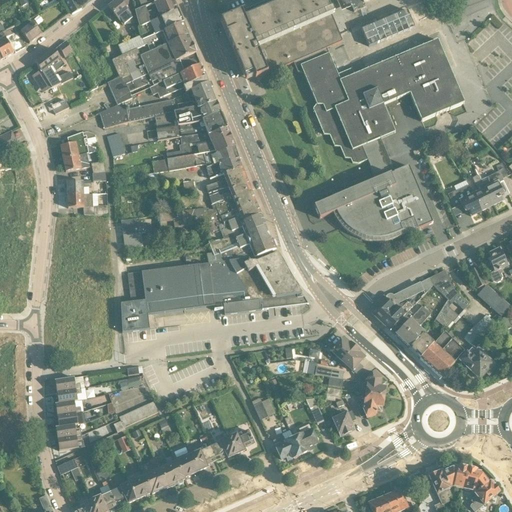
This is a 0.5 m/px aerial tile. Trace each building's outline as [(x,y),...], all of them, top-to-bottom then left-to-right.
[(63,0),(70,11),(70,13),(72,16),(81,11),(75,0),(63,0)] [(133,2),(132,0),(118,0),(108,8),(123,27),(125,26),(134,19),(125,8),(133,2)] [(155,4),(164,0),(135,0),(141,11),(145,9),(155,4)] [(172,0),(164,0),(155,4),(159,14),(148,20),(149,24),(150,24),(177,11),(172,0)] [(329,13),(323,0),(272,0),(229,18),(229,20),(223,23),(222,21),(220,22),(245,82),(247,81),(247,80),(254,77),(255,80),(286,67),(293,64),(326,50),(342,43),(336,30),(329,13)] [(335,0),(338,5),(340,8),(352,3),(353,7),(355,12),(353,13),(354,14),(366,9),(364,4),(373,0),(335,0)] [(145,9),(135,13),(139,29),(149,24),(148,20),(145,9)] [(177,11),(150,24),(155,37),(183,24),(177,11)] [(398,13),(352,32),(359,49),(405,30),(398,13)] [(14,28),(17,34),(18,35),(21,34),(29,45),(41,36),(29,20),(22,23),(26,28),(21,31),(18,26),(14,28)] [(155,37),(143,42),(143,46),(147,45),(151,53),(167,46),(188,38),(188,37),(183,24),(155,37)] [(5,40),(17,34),(14,28),(4,33),(5,33),(0,35),(0,54),(3,61),(14,55),(5,40)] [(122,57),(137,51),(144,48),(143,46),(143,42),(141,37),(118,47),(120,52),(122,57)] [(125,85),(196,55),(192,44),(191,45),(188,38),(167,46),(151,53),(151,54),(140,59),(115,69),(119,79),(122,78),(125,85)] [(73,55),(66,42),(58,48),(64,56),(66,59),(73,55)] [(326,50),(293,64),(297,74),(303,75),(316,105),(312,110),(323,136),(329,137),(334,148),(340,149),(344,160),(350,160),(352,165),(358,165),(367,161),(375,181),(314,207),(319,220),(336,213),(337,217),(338,217),(335,218),(339,224),(341,222),(343,224),(346,228),(352,233),(358,236),(365,239),(372,240),(380,240),(387,239),(394,237),(403,233),(400,227),(413,222),(417,231),(433,225),(425,207),(409,168),(394,174),(380,140),(395,134),(383,107),(409,96),(421,123),(464,105),(437,42),(354,76),(351,70),(337,76),(326,50)] [(36,65),(40,71),(32,77),(36,85),(45,79),(52,90),(71,78),(69,72),(57,79),(51,71),(54,69),(52,67),(60,61),(54,51),(36,65)] [(115,69),(140,59),(137,51),(122,57),(112,61),(115,69)] [(180,76),(200,67),(200,66),(196,55),(125,85),(130,94),(151,83),(153,87),(163,83),(169,81),(174,78),(180,76)] [(200,67),(180,76),(185,89),(183,90),(185,95),(190,92),(208,84),(200,67)] [(180,76),(174,78),(179,91),(183,90),(185,89),(180,76)] [(119,79),(108,84),(118,107),(125,104),(124,103),(131,100),(130,98),(131,97),(129,94),(130,94),(125,85),(122,78),(119,79)] [(169,81),(174,94),(179,91),(174,78),(169,81)] [(169,81),(163,83),(168,96),(174,94),(169,81)] [(159,99),(168,96),(163,83),(153,87),(153,88),(149,89),(153,97),(157,95),(159,99)] [(199,111),(215,103),(208,84),(190,92),(193,99),(195,103),(193,104),(193,102),(183,104),(182,100),(184,99),(182,96),(173,100),(174,101),(176,114),(199,111)] [(164,103),(167,116),(172,115),(176,114),(174,101),(169,102),(164,103)] [(61,103),(48,109),(51,117),(65,111),(61,103)] [(164,103),(159,104),(155,105),(151,106),(154,118),(157,118),(162,117),(167,116),(164,103)] [(203,121),(220,113),(215,103),(199,111),(176,114),(172,115),(167,116),(162,117),(157,118),(155,118),(157,131),(199,123),(203,121)] [(129,124),(126,111),(125,104),(118,107),(111,110),(99,115),(104,130),(129,124)] [(154,118),(151,106),(150,106),(145,107),(140,108),(139,108),(141,121),(143,121),(148,120),(152,119),(154,118)] [(141,121),(139,108),(135,109),(131,110),(126,111),(129,124),(133,123),(138,122),(141,121)] [(208,137),(227,131),(220,113),(203,121),(199,123),(157,131),(156,131),(158,143),(180,139),(189,137),(207,135),(208,137)] [(180,153),(166,155),(167,161),(181,159),(181,158),(216,153),(217,155),(235,149),(227,131),(208,137),(207,135),(189,137),(180,139),(181,146),(179,146),(180,153)] [(0,152),(2,156),(6,153),(16,149),(19,147),(12,133),(0,138),(0,152)] [(63,161),(86,156),(86,155),(89,155),(87,147),(97,145),(95,136),(91,134),(86,133),(67,140),(68,146),(60,148),(63,161)] [(108,143),(120,140),(119,135),(107,138),(108,143)] [(110,148),(122,145),(120,140),(108,143),(110,148)] [(123,150),(123,149),(122,145),(110,148),(111,153),(123,150)] [(431,155),(432,159),(439,155),(436,148),(425,153),(427,157),(431,155)] [(206,169),(238,159),(235,149),(217,155),(216,153),(181,158),(181,159),(167,161),(152,164),(154,175),(157,175),(205,167),(206,169)] [(113,158),(124,155),(125,155),(123,150),(111,153),(113,158)] [(86,156),(63,161),(65,174),(89,169),(86,156)] [(238,159),(206,169),(210,181),(222,176),(223,175),(243,170),(238,159)] [(103,174),(105,174),(103,163),(91,165),(93,175),(103,174)] [(508,178),(502,165),(496,168),(498,173),(499,173),(502,181),(508,178)] [(211,207),(250,191),(243,170),(223,175),(225,180),(224,181),(206,188),(208,196),(224,190),(223,187),(227,185),(230,195),(228,195),(227,193),(220,196),(219,194),(209,198),(211,207)] [(485,190),(493,207),(502,203),(499,197),(505,194),(501,186),(498,188),(498,186),(499,185),(498,185),(503,182),(499,173),(498,173),(487,178),(489,183),(484,186),(486,190),(485,190)] [(104,180),(103,174),(93,175),(91,175),(92,182),(104,180)] [(159,185),(157,175),(154,175),(144,177),(145,187),(159,185)] [(486,190),(484,186),(483,186),(481,181),(480,182),(478,177),(473,180),(478,192),(472,195),(480,213),(493,207),(485,190),(486,190)] [(2,184),(9,231),(25,228),(19,181),(2,184)] [(195,194),(193,182),(183,184),(185,196),(195,194)] [(67,197),(83,196),(83,189),(91,188),(91,183),(67,184),(67,197)] [(480,213),(472,195),(468,187),(456,193),(456,192),(447,196),(454,209),(459,207),(462,215),(468,212),(471,218),(480,213)] [(220,218),(256,204),(250,191),(211,207),(213,212),(218,213),(220,218)] [(92,209),(92,208),(91,204),(92,204),(92,196),(83,196),(67,197),(68,210),(92,209)] [(241,224),(261,216),(256,204),(220,218),(223,225),(238,219),(241,224)] [(104,217),(104,218),(108,217),(107,207),(93,208),(94,217),(104,217)] [(218,213),(213,212),(208,211),(208,210),(194,211),(194,212),(187,213),(159,217),(161,232),(185,228),(205,225),(215,224),(217,227),(223,225),(220,218),(218,213)] [(230,241),(266,228),(261,216),(241,224),(238,219),(223,225),(217,227),(215,224),(205,225),(206,233),(213,233),(219,230),(223,240),(229,239),(230,241)] [(94,230),(95,224),(69,220),(64,261),(80,263),(81,259),(92,260),(93,253),(85,252),(87,242),(82,241),(84,229),(94,230)] [(141,234),(141,235),(156,233),(156,229),(151,230),(151,226),(143,227),(143,225),(137,226),(136,220),(121,223),(122,236),(141,234)] [(250,249),(271,241),(266,228),(230,241),(229,239),(223,240),(223,241),(208,244),(213,254),(213,257),(220,254),(220,256),(239,248),(240,250),(249,246),(250,249)] [(143,247),(141,235),(141,234),(122,236),(124,250),(143,247)] [(0,298),(7,301),(28,248),(11,241),(0,271),(0,298)] [(256,263),(277,255),(271,241),(250,249),(249,246),(240,250),(239,248),(220,256),(220,254),(213,257),(213,254),(207,255),(208,265),(249,260),(250,262),(256,263)] [(489,256),(491,260),(485,264),(489,273),(491,273),(491,274),(489,275),(492,283),(497,284),(500,282),(502,278),(499,273),(507,268),(507,267),(508,266),(509,263),(508,261),(505,261),(504,261),(499,251),(489,256)] [(277,255),(256,263),(250,262),(249,260),(208,265),(141,274),(141,281),(142,288),(143,295),(144,302),(131,304),(119,306),(119,315),(122,334),(149,331),(147,316),(223,307),(224,316),(265,311),(264,306),(287,302),(303,300),(301,295),(298,290),(299,290),(296,284),(295,285),(281,261),(278,256),(277,255)] [(485,286),(481,278),(477,269),(469,273),(477,290),(485,286)] [(76,307),(77,272),(62,271),(60,306),(76,307)] [(429,280),(432,287),(447,301),(435,321),(445,330),(452,323),(453,323),(458,317),(448,309),(454,302),(464,311),(469,306),(458,296),(453,290),(444,273),(429,280)] [(128,282),(141,281),(141,274),(127,276),(128,282)] [(427,290),(428,292),(432,287),(429,280),(424,283),(427,290)] [(129,289),(142,288),(141,281),(128,282),(129,289)] [(395,307),(423,292),(420,285),(393,298),(392,297),(391,297),(389,297),(388,297),(387,298),(385,300),(384,299),(372,311),(372,315),(379,322),(394,307),(395,307)] [(486,286),(476,297),(498,317),(508,305),(486,286)] [(130,296),(143,295),(142,288),(129,289),(130,296)] [(131,304),(144,302),(143,295),(130,296),(131,304)] [(287,302),(264,306),(265,311),(300,307),(306,305),(303,300),(287,302)] [(390,332),(409,312),(412,309),(408,305),(406,303),(401,305),(396,308),(395,307),(394,307),(379,322),(390,332)] [(409,350),(422,337),(424,335),(418,329),(430,316),(424,311),(425,310),(424,308),(423,309),(422,308),(414,317),(409,312),(390,332),(409,350)] [(58,312),(57,352),(72,352),(73,318),(85,318),(85,313),(58,312)] [(480,337),(481,338),(494,324),(499,319),(496,316),(491,321),(486,316),(474,330),(473,329),(472,329),(480,337)] [(501,321),(505,331),(511,329),(506,319),(501,321)] [(475,341),(480,337),(472,329),(464,338),(465,339),(464,340),(471,347),(475,341)] [(434,345),(420,361),(441,379),(464,353),(444,333),(433,344),(434,345)] [(434,345),(433,344),(431,342),(430,343),(424,337),(423,338),(422,337),(409,350),(420,361),(434,345)] [(478,342),(481,338),(480,337),(475,341),(471,347),(475,350),(480,344),(478,342)] [(341,363),(354,348),(350,344),(349,345),(343,339),(334,350),(329,345),(324,351),(329,355),(327,357),(330,359),(331,357),(334,360),(336,358),(341,363)] [(2,341),(0,346),(0,401),(1,402),(19,347),(2,341)] [(354,348),(341,363),(337,368),(342,370),(344,367),(352,374),(353,373),(356,376),(363,369),(359,365),(365,359),(358,353),(359,352),(354,348)] [(472,349),(467,355),(460,362),(479,380),(485,373),(489,377),(496,369),(477,351),(475,353),(472,349)] [(311,350),(310,357),(320,359),(321,352),(311,350)] [(142,368),(127,370),(128,377),(139,376),(139,375),(143,374),(142,368)] [(329,379),(330,379),(332,371),(316,368),(315,376),(329,379)] [(365,396),(384,399),(385,389),(384,389),(385,384),(379,383),(378,383),(381,380),(374,374),(371,376),(367,373),(362,378),(366,382),(364,383),(366,385),(365,396)] [(133,379),(135,388),(141,387),(139,378),(133,379)] [(56,394),(81,390),(80,385),(75,386),(74,379),(54,382),(56,394)] [(343,381),(342,381),(330,379),(329,379),(328,387),(341,389),(343,381)] [(326,397),(335,398),(340,399),(341,392),(327,389),(326,397)] [(74,402),(74,403),(78,402),(77,396),(82,396),(81,395),(81,390),(56,394),(58,405),(74,402)] [(382,408),(384,399),(365,396),(363,404),(362,404),(361,406),(358,407),(360,410),(357,411),(360,419),(365,417),(367,420),(375,416),(376,412),(381,413),(382,408)] [(261,404),(260,400),(252,404),(260,422),(268,419),(261,404)] [(58,405),(57,405),(59,417),(81,413),(80,409),(75,409),(74,403),(74,402),(58,405)] [(147,406),(152,416),(158,414),(154,403),(147,406)] [(146,419),(152,416),(147,406),(142,408),(146,419)] [(141,421),(146,419),(142,408),(136,411),(141,421)] [(310,411),(317,426),(324,423),(317,408),(310,411)] [(135,424),(141,421),(136,411),(130,414),(135,424)] [(74,426),(83,425),(82,424),(85,423),(83,415),(81,415),(81,413),(59,417),(55,417),(54,417),(54,418),(55,418),(56,423),(60,423),(61,428),(74,426)] [(355,421),(351,413),(347,415),(347,414),(332,420),(340,438),(354,432),(350,424),(355,421)] [(129,426),(135,424),(130,414),(125,416),(129,426)] [(123,429),(129,426),(125,416),(119,419),(121,423),(123,429)] [(158,424),(161,430),(168,427),(165,421),(158,424)] [(123,429),(121,423),(113,426),(117,434),(124,431),(123,429)] [(75,433),(74,426),(61,428),(55,429),(57,441),(81,437),(80,432),(75,433)] [(0,445),(17,452),(23,435),(0,427),(0,445)] [(293,439),(300,456),(314,450),(312,447),(317,445),(313,436),(311,430),(310,431),(308,427),(299,431),(301,435),(293,439)] [(139,431),(132,434),(134,440),(141,437),(139,431)] [(228,439),(236,456),(244,452),(243,450),(253,445),(249,435),(242,438),(241,435),(238,436),(237,435),(228,439)] [(82,442),(81,437),(57,441),(59,452),(79,449),(78,443),(82,442)] [(300,456),(293,439),(285,442),(283,438),(273,443),(275,448),(281,461),(286,459),(287,462),(300,456)] [(118,443),(124,456),(133,452),(127,439),(118,443)] [(227,460),(236,456),(228,439),(219,443),(219,444),(210,448),(216,462),(226,457),(227,460)] [(206,467),(216,462),(210,448),(201,452),(200,451),(191,455),(199,473),(207,469),(206,467)] [(152,452),(157,464),(163,461),(158,449),(152,452)] [(183,480),(184,480),(199,473),(191,455),(175,463),(183,480)] [(74,461),(57,469),(60,477),(77,469),(74,461)] [(184,481),(184,480),(183,480),(175,463),(159,470),(168,489),(184,481)] [(463,491),(467,470),(466,470),(465,468),(462,467),(461,468),(458,468),(458,469),(454,468),(453,470),(452,470),(442,474),(449,491),(450,491),(450,489),(451,489),(453,489),(463,491)] [(100,470),(107,486),(111,484),(109,479),(110,478),(106,468),(100,470)] [(476,495),(490,484),(490,483),(488,485),(481,476),(480,476),(481,474),(476,473),(476,472),(474,472),(473,470),(471,469),(469,470),(467,470),(463,491),(475,494),(476,495)] [(103,488),(107,486),(100,470),(94,473),(99,484),(101,483),(103,488)] [(152,496),(168,489),(159,470),(144,477),(152,494),(151,495),(152,496)] [(442,474),(441,472),(429,478),(437,497),(438,496),(441,504),(430,509),(431,511),(435,511),(436,511),(443,508),(443,506),(448,504),(449,502),(448,499),(450,498),(449,495),(450,495),(448,492),(449,491),(442,474)] [(136,501),(151,495),(152,494),(144,477),(128,484),(136,501)] [(128,505),(136,501),(128,484),(119,488),(120,489),(111,493),(110,494),(116,507),(126,503),(128,505)] [(476,495),(475,494),(472,500),(473,501),(471,502),(473,505),(470,506),(470,509),(472,511),(475,511),(482,507),(483,507),(491,501),(499,494),(490,484),(476,495)] [(403,511),(407,510),(407,511),(410,511),(413,511),(410,504),(406,506),(400,492),(393,495),(392,494),(384,497),(389,511),(403,511)] [(116,507),(110,494),(102,497),(103,498),(99,500),(98,498),(92,501),(96,511),(106,511),(116,507)] [(51,511),(45,497),(39,500),(43,511),(51,511)] [(389,511),(384,497),(375,500),(376,502),(368,505),(371,511),(389,511)] [(96,511),(92,501),(83,506),(83,507),(73,511),(96,511)]
